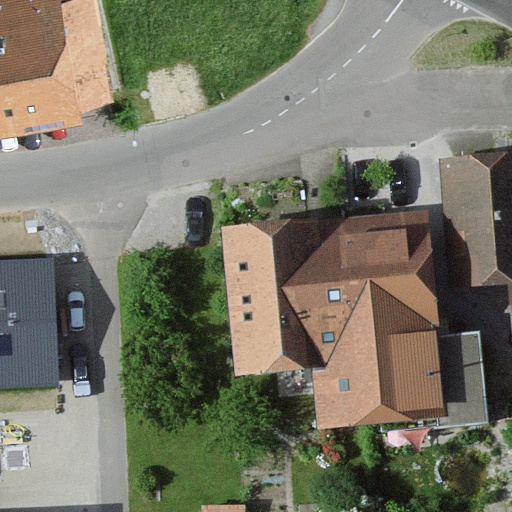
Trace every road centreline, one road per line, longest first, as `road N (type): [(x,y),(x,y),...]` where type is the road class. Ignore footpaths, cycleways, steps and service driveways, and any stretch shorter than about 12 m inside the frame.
road 1 (residential): [(95,161),(213,149),(301,105),(403,0)]
road 2 (residential): [(112,511),(95,161)]
